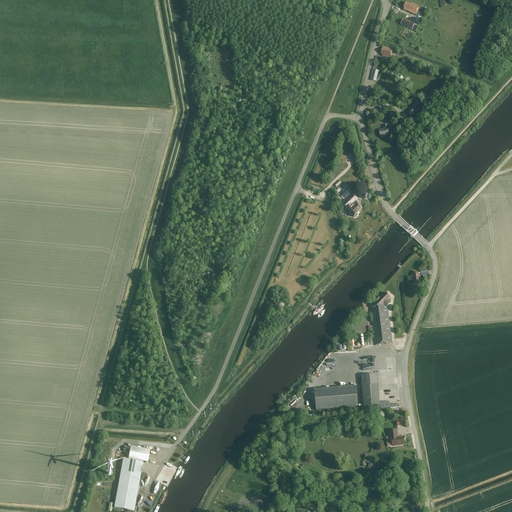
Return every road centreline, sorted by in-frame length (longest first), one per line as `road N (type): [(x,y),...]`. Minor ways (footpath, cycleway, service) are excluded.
road 1 (unclassified): [(428,511),(406,382),(435,258),(382,198),(360,117)]
road 2 (unclassified): [(172,450),(212,393),(326,115),(360,117)]
road 3 (unclassified): [(360,117),(383,0)]
